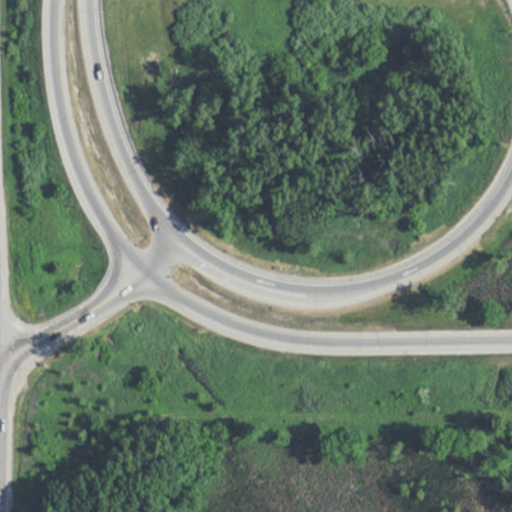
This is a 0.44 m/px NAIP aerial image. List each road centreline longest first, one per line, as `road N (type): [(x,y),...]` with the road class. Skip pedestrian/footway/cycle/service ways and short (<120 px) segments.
road 1 (motorway): [(511,159),(493,196),(459,233),(417,262),(362,284),(309,290),(259,280),(176,236)]
road 2 (motorway): [(142,271),(200,309),(294,337),(511,335)]
road 3 (primary): [(52,0),(53,69),(73,159),(102,219),(142,271)]
road 4 (primary): [(176,236),(113,130),(86,0)]
road 5 (tertiary): [(373,280),(292,296),(254,288),(167,247)]
road 6 (tertiary): [(0,357),(93,308),(142,271)]
